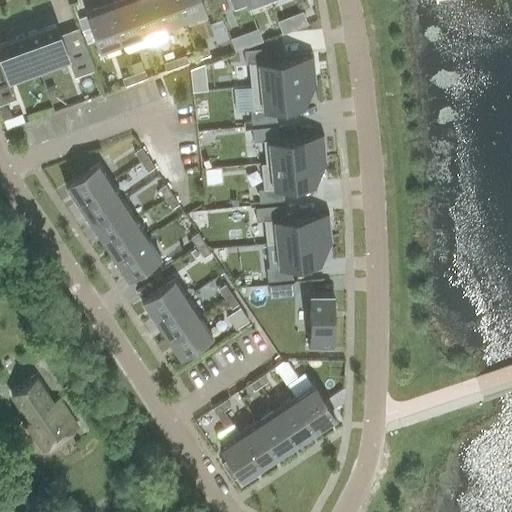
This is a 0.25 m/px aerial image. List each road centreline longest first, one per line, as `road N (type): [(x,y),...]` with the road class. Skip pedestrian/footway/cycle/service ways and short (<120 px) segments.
road 1 (residential): [(349,0),(377,255),(368,465),(343,511)]
road 2 (residential): [(0,167),(230,511)]
